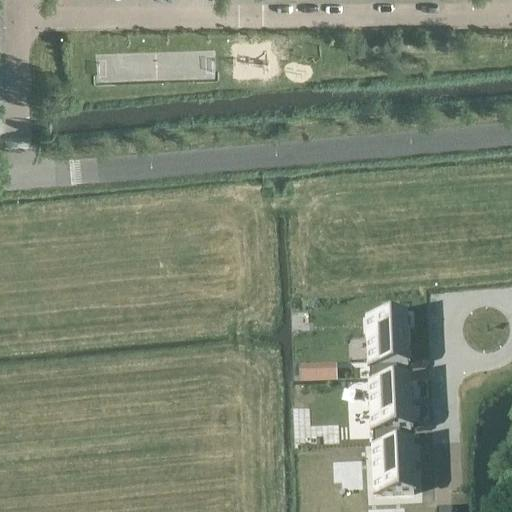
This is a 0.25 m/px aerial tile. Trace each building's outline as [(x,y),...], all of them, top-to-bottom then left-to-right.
[(408,366),(406,320),(368,322),(370,382),(398,381),(397,367),(408,366)] [(337,367),(300,369),(301,385),(338,384),(337,367)] [(411,431),(409,384),(371,386),(373,447),(400,445),(400,432),(411,431)] [(302,414),(305,511),(368,511),(365,412),(302,414)] [(413,449),(374,450),(376,497),(415,496),(413,449)]
